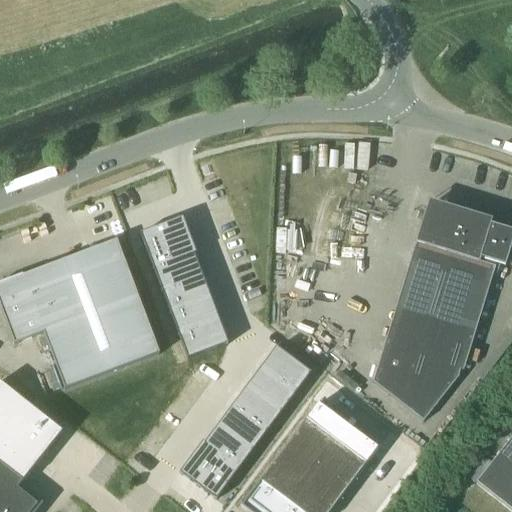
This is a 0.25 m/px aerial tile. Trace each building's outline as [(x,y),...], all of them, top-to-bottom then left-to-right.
[(326,170),(326,149),(317,149),(316,170),(326,170)] [(369,176),(370,154),(346,153),(345,174),(369,176)] [(445,214),(426,208),(371,385),(422,424),(457,379),(459,373),(462,374),(495,266),(504,269),(511,242),(511,234),(506,233),(507,227),(446,209),(445,214)] [(181,219),(139,235),(186,361),(227,346),(192,255),(194,255),(181,219)] [(290,254),(299,255),(302,232),(292,231),(290,254)] [(158,356),(116,243),(22,279),(21,278),(0,285),(0,311),(13,347),(43,336),(64,392),(158,356)] [(202,444),(180,474),(215,502),(309,376),(276,349),(204,445),(202,444)] [(0,385),(0,511),(32,511),(33,510),(33,508),(32,505),(31,503),(29,502),(25,498),(26,498),(17,491),(61,435),(0,385)] [(316,406),(239,510),(242,511),(330,511),(376,451),(316,406)] [(511,511),(511,441),(476,486),(509,511),(511,511)]
